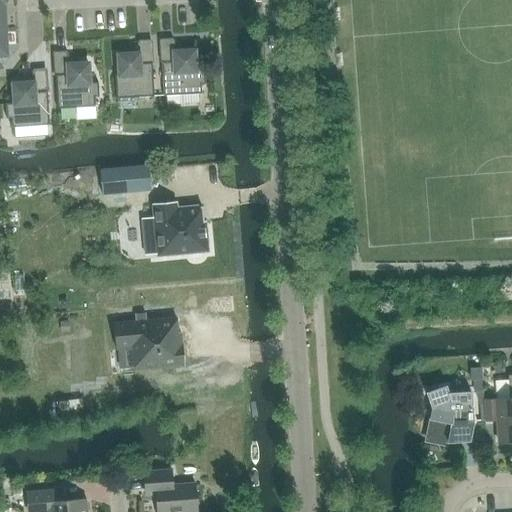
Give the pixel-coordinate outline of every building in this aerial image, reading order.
[(195,70),(195,51),(174,52),(174,40),(160,41),(163,96),(201,94),(201,85),(205,85),(204,69),(195,70)] [(154,97),(151,41),(137,42),(138,54),(118,55),(119,74),(115,74),(116,99),(154,97)] [(89,83),(88,64),(68,65),(67,53),(54,54),(57,109),(95,107),(94,98),(99,97),(98,82),(89,83)] [(50,126),(45,70),(32,71),(33,83),(13,85),(14,103),(5,104),(7,119),(11,119),(12,128),(50,126)] [(184,177),(223,176),(223,162),(184,163),(184,177)] [(153,218),(141,219),(143,237),(154,236),(156,256),(207,252),(205,222),(202,222),(201,206),(176,208),(176,202),(152,204),(153,218)] [(93,317),(63,320),(67,380),(97,377),(93,317)] [(176,317),(113,323),(115,349),(129,348),(131,369),(184,365),(182,344),(181,344),(180,332),(177,332),(176,317)] [(481,392),(479,369),(468,370),(468,383),(471,383),(472,394),(473,395),(478,406),(484,406),(483,391),(481,392)] [(510,400),(484,401),(485,421),(498,420),(499,443),(511,442),(511,375),(508,376),(510,400)] [(469,441),(473,422),(471,392),(449,394),(447,387),(427,391),(432,408),(426,438),(446,443),(447,441),(448,442),(468,441),(469,441)] [(143,471),(144,475),(145,487),(155,486),(157,511),(197,511),(195,483),(173,485),(171,469),(143,471)] [(13,497),(22,496),(21,485),(12,486),(13,497)] [(56,490),(26,492),(27,504),(33,504),(34,510),(47,511),(46,511),(87,511),(86,498),(57,501),(56,490)]
